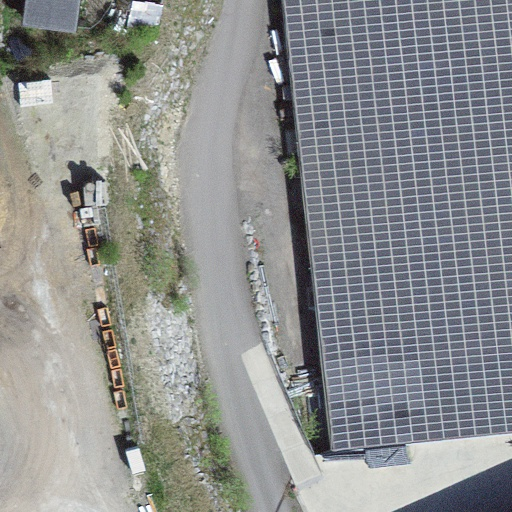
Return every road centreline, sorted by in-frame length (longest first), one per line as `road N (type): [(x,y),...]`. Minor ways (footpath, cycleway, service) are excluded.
road 1 (unknown): [(243,0),(240,127),(286,497),(300,511)]
road 2 (unknown): [(388,511),(511,476)]
